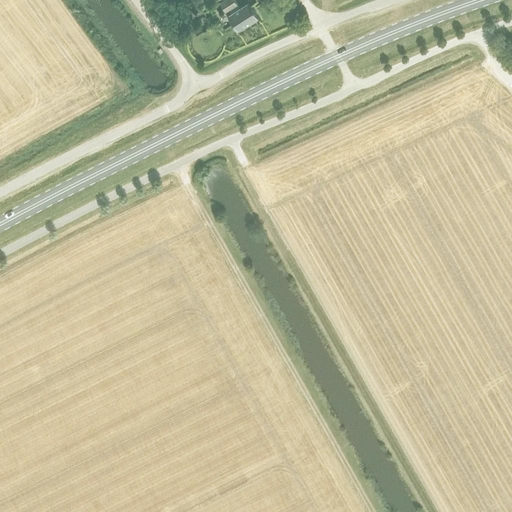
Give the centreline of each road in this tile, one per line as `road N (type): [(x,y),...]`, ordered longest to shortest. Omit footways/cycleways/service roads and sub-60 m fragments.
road 1 (unclassified): [(0,254),(226,140),(511,21)]
road 2 (secondary): [(0,224),(337,55),(482,0)]
road 3 (unclassified): [(194,85),(178,102),(0,193)]
road 4 (unclassified): [(388,0),(194,85)]
